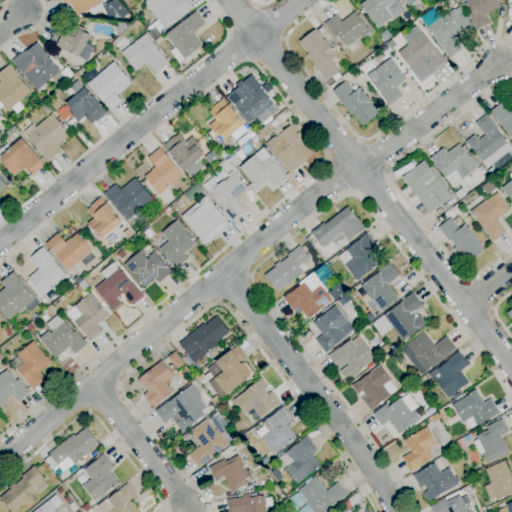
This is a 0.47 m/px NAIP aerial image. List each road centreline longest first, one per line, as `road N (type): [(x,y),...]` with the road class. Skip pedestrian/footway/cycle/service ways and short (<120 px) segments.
road 1 (residential): [(227,0),(511,372)]
road 2 (residential): [(0,460),(357,168)]
road 3 (residential): [(0,242),(253,36)]
road 4 (residential): [(224,273),(364,460),(388,511)]
road 5 (residential): [(357,168),(498,68)]
road 6 (residential): [(91,385),(186,505)]
